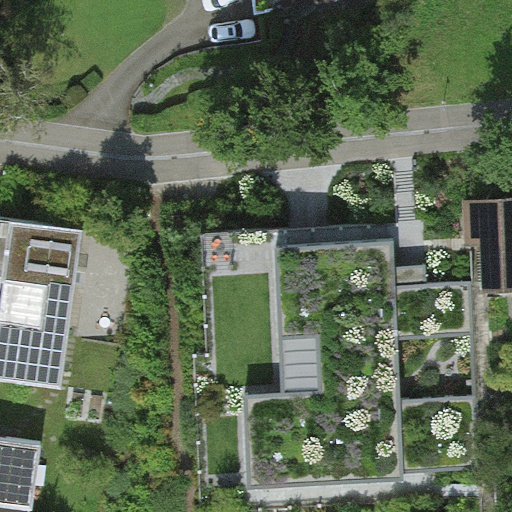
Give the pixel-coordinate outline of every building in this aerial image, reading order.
[(259,0),(261,11),(335,0),(259,0)] [(511,201),(472,203),(474,239),(488,238),(490,286),(511,284),(511,201)] [(87,229),(0,217),(0,383),(65,391),(87,229)] [(400,283),(399,233),(287,236),(293,410),(258,411),(261,484),(405,479),(405,466),(478,464),(476,397),(402,400),(400,339),(476,337),(474,280),(400,283)] [(36,511),(46,447),(0,440),(0,511),(36,511)]
